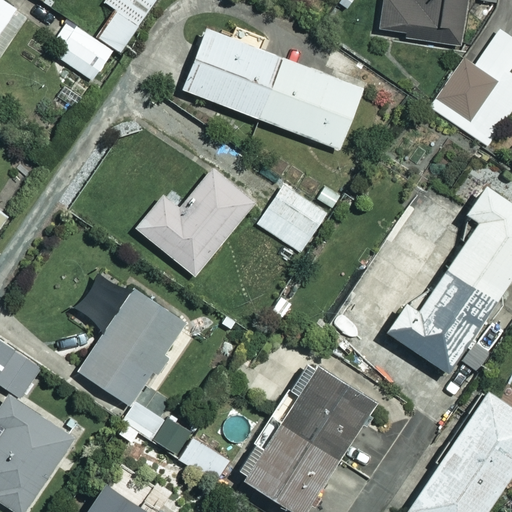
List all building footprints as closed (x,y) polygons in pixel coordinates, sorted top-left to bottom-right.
[(0,0),(0,25),(14,5),(6,0),(0,0)] [(104,0),(113,6),(95,30),(116,46),(151,0),(104,0)] [(379,0),(376,27),(403,31),(403,36),(459,43),(463,0),(486,0),(494,1),(494,0),(379,0)] [(112,49),(66,20),(48,50),(93,79),(112,49)] [(362,85),(204,23),(179,84),(337,147),(362,85)] [(511,62),(511,36),(499,26),(473,62),(463,55),(428,103),(484,144),(511,105),(511,73),(507,70),(511,62)] [(253,195),(212,162),(179,205),(161,190),(133,225),(192,272),(253,195)] [(511,275),(511,192),(482,173),(461,204),(475,213),(416,302),(405,295),(383,328),(448,371),(511,275)] [(326,212),(281,182),(255,221),(300,251),(326,212)] [(182,319),(99,266),(73,306),(104,326),(77,368),(130,401),(182,319)] [(19,511),(72,430),(19,396),(41,361),(0,335),(0,383),(7,389),(0,399),(0,499),(18,511),(19,511)] [(372,397),(314,361),(242,475),(301,511),(372,397)] [(481,511),(511,467),(511,405),(485,387),(405,505),(415,511),(481,511)] [(234,460),(154,410),(140,433),(220,482),(234,460)] [(156,511),(101,476),(77,511),(156,511)]
